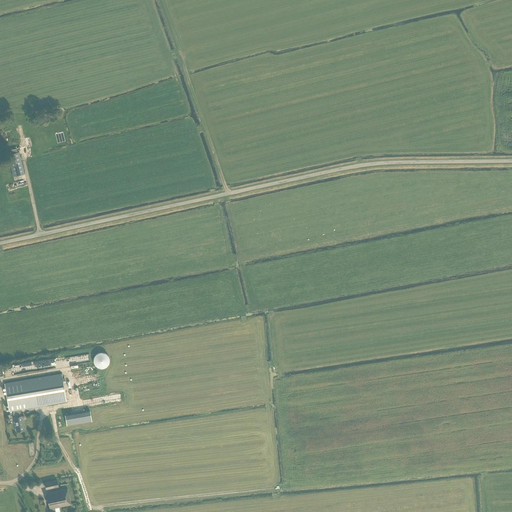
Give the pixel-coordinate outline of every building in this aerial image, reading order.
[(13,126),(0,129),(0,136),(1,136),(2,140),(7,139),(7,137),(12,135),(12,138),(16,137),(15,133),(17,132),(16,129),(14,129),(13,126)] [(36,138),(24,141),(26,147),(38,144),(36,138)] [(19,152),(8,155),(13,176),(24,174),(19,152)] [(103,352),(102,352),(100,352),(99,352),(98,353),(97,353),(96,354),(95,355),(95,356),(94,358),(94,359),(94,360),(95,361),(95,363),(96,364),(97,365),(98,365),(99,366),(100,366),(102,366),(103,366),(104,366),(105,365),(106,365),(107,364),(108,363),(108,361),(109,360),(109,359),(109,358),(108,356),(108,355),(107,354),(106,353),(105,353),(104,352),(103,352)] [(20,416),(19,409),(66,401),(61,374),(4,383),(9,411),(13,410),(14,417),(16,431),(24,430),(22,415),(20,416)] [(91,421),(90,411),(65,415),(66,425),(91,421)] [(45,483),(46,489),(58,486),(57,480),(45,483)] [(55,511),(55,507),(71,504),(67,489),(46,493),(50,508),(50,511),(55,511)]
